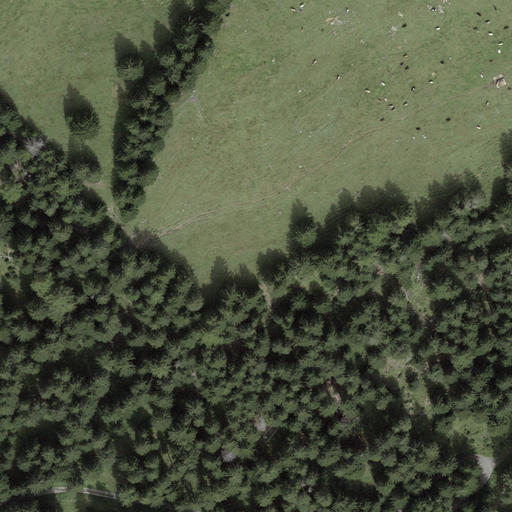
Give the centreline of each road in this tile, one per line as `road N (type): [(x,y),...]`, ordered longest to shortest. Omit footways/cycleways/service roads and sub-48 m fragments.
road 1 (track): [(0,509),(57,491),(204,511)]
road 2 (track): [(399,511),(486,448),(502,461)]
